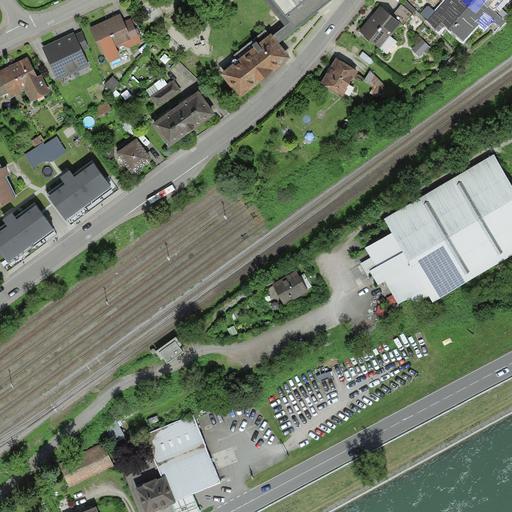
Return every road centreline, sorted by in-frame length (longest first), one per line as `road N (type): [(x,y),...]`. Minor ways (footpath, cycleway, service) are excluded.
road 1 (residential): [(345,0),(287,79),(241,120),(0,294)]
road 2 (primary): [(511,363),(233,511)]
